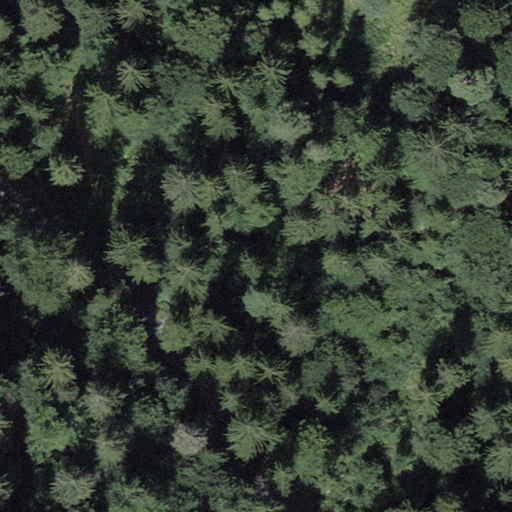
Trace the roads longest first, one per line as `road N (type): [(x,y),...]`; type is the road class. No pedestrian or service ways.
road 1 (track): [(0,189),(161,339),(281,511)]
road 2 (track): [(23,511),(0,251)]
